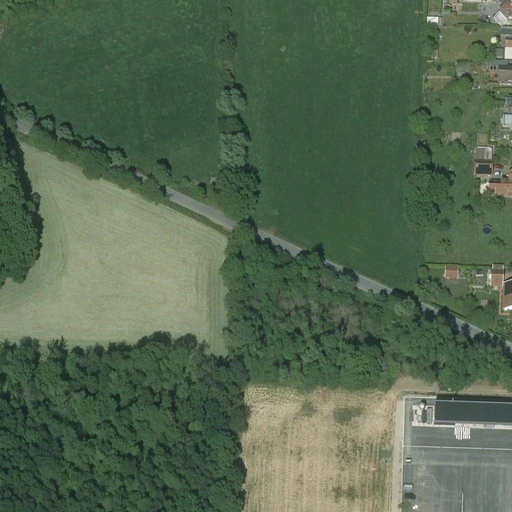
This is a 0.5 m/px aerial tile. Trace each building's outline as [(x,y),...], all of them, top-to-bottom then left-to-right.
[(511,7),(508,7),(507,7),(499,15),(507,24),(511,23),(511,7)] [(491,17),(481,15),(480,24),(490,26),(491,17)] [(503,51),(495,51),(494,59),(503,59),(503,51)] [(511,69),(508,70),(499,69),(499,85),(511,85),(511,69)] [(492,164),(476,163),(475,177),(491,177),(492,164)] [(509,184),(489,184),(489,197),(509,198),(509,184)] [(457,270),(446,269),(446,279),(457,279),(457,270)] [(503,280),(492,279),(491,287),(502,287),(503,280)] [(511,408),(427,402),(425,433),(511,439),(511,408)]
